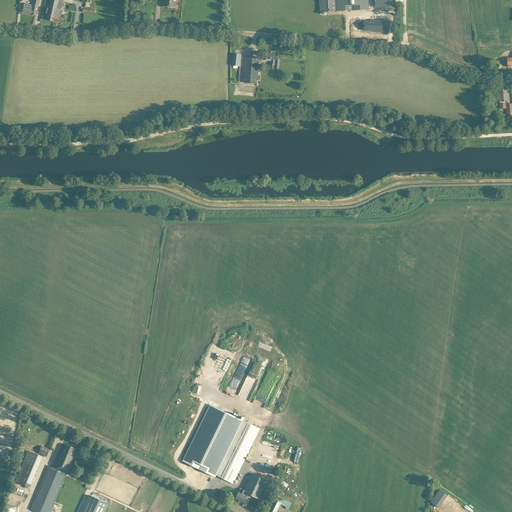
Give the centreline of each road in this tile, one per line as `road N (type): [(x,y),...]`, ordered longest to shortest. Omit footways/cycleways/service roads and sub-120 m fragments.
road 1 (track): [(511,178),(393,180),(351,202),(213,203),(159,186),(0,185)]
road 2 (unclassified): [(511,77),(469,73),(395,45),(167,27),(81,37),(0,27)]
road 3 (track): [(0,143),(140,139),(200,119),(350,119),(395,133),(511,133)]
road 4 (unclassified): [(238,511),(0,393)]
